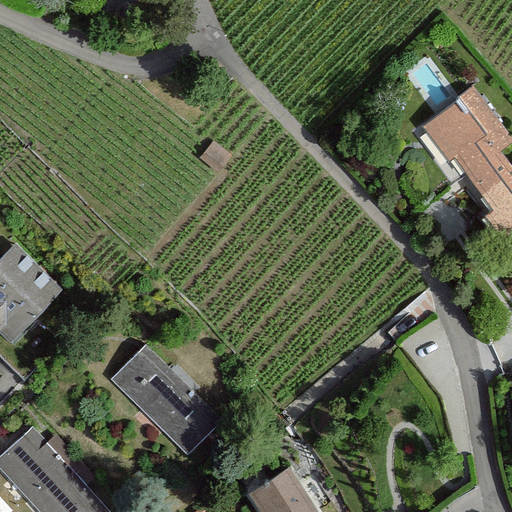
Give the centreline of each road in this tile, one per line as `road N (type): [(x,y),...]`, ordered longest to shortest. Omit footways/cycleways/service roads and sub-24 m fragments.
road 1 (residential): [(497,511),(465,347),(442,289),(211,32)]
road 2 (residential): [(211,32),(143,66),(0,12)]
